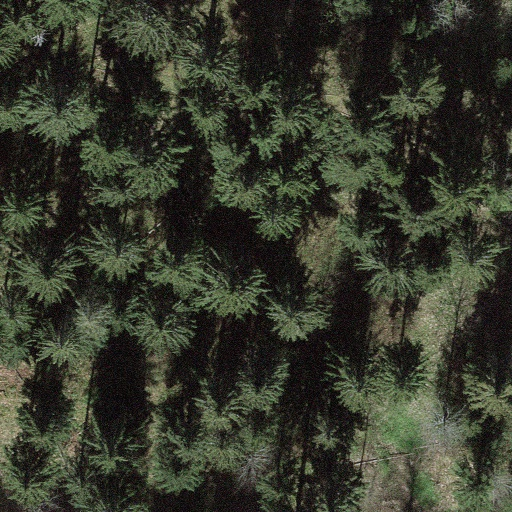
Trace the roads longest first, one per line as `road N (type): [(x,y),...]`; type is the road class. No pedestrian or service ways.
road 1 (track): [(435,511),(344,371),(265,314),(185,280),(85,260),(0,265)]
road 2 (track): [(511,202),(389,444)]
